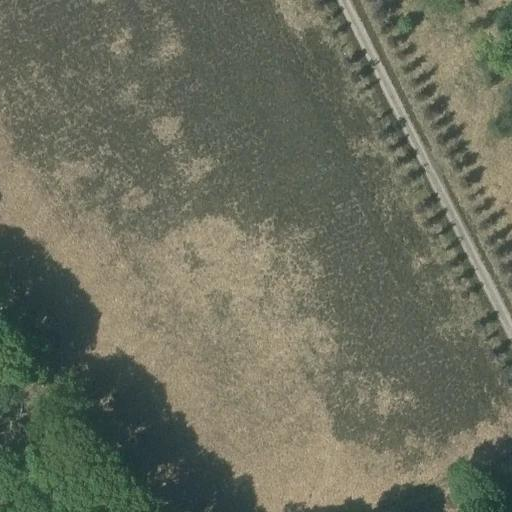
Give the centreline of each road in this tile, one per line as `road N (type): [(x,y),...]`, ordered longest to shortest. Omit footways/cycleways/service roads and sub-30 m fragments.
road 1 (track): [(345,0),(511,339)]
road 2 (track): [(382,511),(511,452)]
